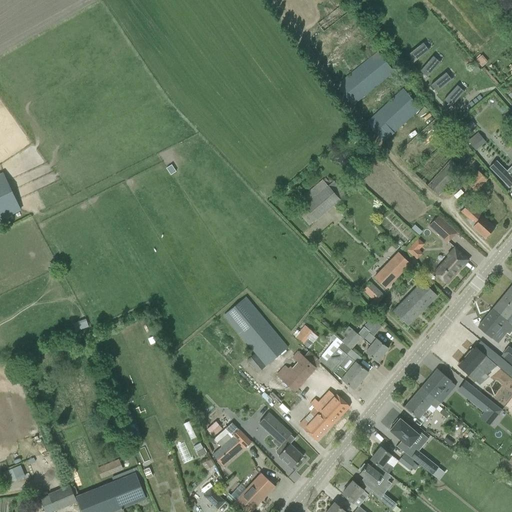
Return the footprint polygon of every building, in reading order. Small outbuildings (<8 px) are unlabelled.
[(422,43),(407,55),(413,63),(428,51),(422,43)] [(353,104),(395,71),(379,50),(337,84),(353,104)] [(432,57),(420,71),(427,77),(440,63),(432,57)] [(445,73),(430,85),(437,93),(451,80),(445,73)] [(456,86),(444,100),(451,106),(464,92),(456,86)] [(366,123),(383,142),(389,137),(371,117),(366,123)] [(468,141),(476,150),(485,142),(477,133),(468,141)] [(422,180),(439,196),(462,171),(446,156),(422,180)] [(511,172),(510,175),(496,161),(489,167),(509,188),(511,185),(511,172)] [(171,165),(166,168),(170,175),(175,172),(171,165)] [(466,182),(477,191),(487,180),(476,171),(466,182)] [(0,219),(20,210),(2,173),(0,174),(0,219)] [(309,225),(345,195),(334,181),(328,186),(322,180),(299,200),(304,206),(297,212),(309,225)] [(475,224),(472,227),(485,238),(495,228),(487,221),(482,216),(468,203),(461,211),(475,224)] [(428,226),(447,243),(457,232),(438,215),(428,226)] [(422,253),(419,250),(424,245),(417,239),(407,251),(417,260),(422,253)] [(434,272),(447,284),(468,260),(454,247),(446,256),(447,257),(434,272)] [(374,277),(385,288),(410,264),(398,252),(382,268),(374,277)] [(363,291),(376,304),(385,296),(370,282),(363,291)] [(393,312),(407,326),(419,314),(437,296),(436,296),(423,282),(393,312)] [(511,285),(493,308),(511,323),(511,285)] [(255,353),(247,360),(257,372),(265,365),(265,366),(287,347),(246,297),(224,316),(255,353)] [(511,323),(493,308),(479,325),(492,337),(502,325),(510,332),(511,330),(511,323)] [(373,336),(381,326),(370,317),(362,327),(357,334),(348,327),(343,332),(340,330),(338,332),(345,338),(341,342),(342,343),(351,350),(361,337),(363,339),(371,346),(365,352),(377,362),(388,349),(373,336)] [(305,326),(295,337),(303,344),(308,339),(313,333),(305,326)] [(154,337),(148,340),(150,345),(156,343),(154,337)] [(312,342),(308,339),(303,344),(307,347),(312,342)] [(321,357),(318,360),(324,364),(324,365),(334,373),(333,373),(346,384),(354,390),(368,373),(360,366),(350,358),(355,353),(351,350),(342,343),(338,348),(326,362),(321,357)] [(476,348),(459,367),(478,383),(486,375),(488,377),(499,367),(476,348)] [(286,401),(318,368),(299,349),(276,374),(282,380),(274,389),(286,401)] [(404,407),(412,413),(419,419),(431,405),(436,409),(441,403),(439,401),(445,394),(442,392),(452,380),(438,368),(404,407)] [(501,410),(494,404),(475,389),(467,398),(493,420),(501,410)] [(320,403),(298,425),(316,442),(348,408),(335,396),(324,407),(320,403)] [(291,434),(268,413),(258,423),(269,434),(271,432),(276,437),(277,436),(283,442),(275,451),(276,453),(278,456),(291,469),(303,457),(290,444),(294,439),(290,435),(291,434)] [(397,419),(392,424),(394,425),(389,431),(409,448),(421,433),(413,426),(412,429),(400,418),(398,420),(397,419)] [(250,442),(232,422),(225,428),(232,437),(212,454),(222,466),(250,442)] [(145,446),(138,449),(143,462),(150,459),(145,446)] [(370,460),(373,462),(388,474),(392,468),(398,461),(380,447),(370,460)] [(438,467),(417,450),(410,458),(432,475),(438,467)] [(410,458),(404,453),(398,461),(409,470),(411,468),(415,471),(418,466),(417,465),(418,464),(410,458)] [(210,460),(203,464),(206,470),(213,466),(210,460)] [(388,474),(373,462),(370,466),(367,464),(366,466),(364,464),(359,470),(361,472),(359,474),(375,486),(378,487),(384,479),(387,481),(391,476),(388,474)] [(107,464),(96,468),(101,479),(112,474),(107,464)] [(146,478),(153,476),(150,467),(144,469),(146,478)] [(2,473),(7,484),(16,480),(12,469),(2,473)] [(75,496),(81,511),(123,511),(122,509),(146,499),(135,472),(75,496)] [(219,474),(207,483),(211,487),(222,478),(219,474)] [(235,501),(242,507),(247,511),(250,511),(275,487),(261,474),(235,501)] [(358,507),(359,506),(368,495),(363,491),(352,481),(342,494),(353,503),(358,507)] [(76,501),(70,487),(48,496),(55,510),(76,501)] [(204,496),(217,508),(223,502),(210,489),(204,496)] [(375,489),(373,493),(379,499),(383,494),(378,490),(378,491),(375,489)] [(383,494),(379,499),(392,510),(396,505),(383,494)] [(49,511),(55,510),(48,496),(40,500),(45,511),(49,511)] [(326,511),(345,511),(334,503),(326,511)]
